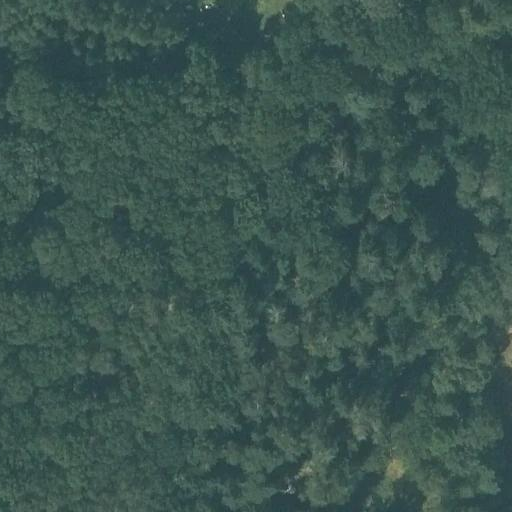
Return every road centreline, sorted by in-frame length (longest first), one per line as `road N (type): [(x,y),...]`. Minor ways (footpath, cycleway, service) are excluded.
road 1 (track): [(511,121),(485,168),(361,511)]
road 2 (track): [(0,427),(143,74)]
